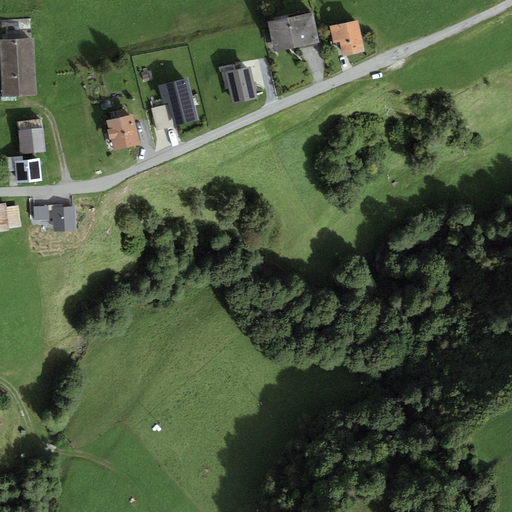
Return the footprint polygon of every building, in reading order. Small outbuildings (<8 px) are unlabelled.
[(312,13),(288,18),(294,48),(318,43),(312,13)] [(294,48),(288,18),(268,22),(274,52),(294,48)] [(358,21),(330,26),(334,42),(341,41),(345,57),(364,53),(358,21)] [(35,39),(0,39),(0,42),(1,98),(36,97),(35,39)] [(260,61),(252,63),(254,75),(262,73),(260,61)] [(250,68),(226,73),(233,103),(257,97),(250,68)] [(188,78),(159,85),(163,104),(169,103),(169,104),(174,126),(198,120),(188,78)] [(169,104),(152,108),(158,130),(174,126),(169,104)] [(117,119),(107,121),(109,129),(107,129),(109,140),(111,140),(114,151),(140,145),(133,115),(128,116),(126,109),(115,111),(117,119)] [(44,152),(41,120),(17,122),(20,154),(44,152)] [(23,156),(6,158),(7,172),(15,171),(16,183),(41,181),(39,159),(24,161),(23,156)] [(5,204),(0,204),(0,232),(10,231),(9,229),(21,227),(18,207),(6,209),(5,204)] [(48,206),(34,207),(35,221),(49,220),(48,206)] [(75,207),(52,208),(53,232),(76,231),(75,207)]
